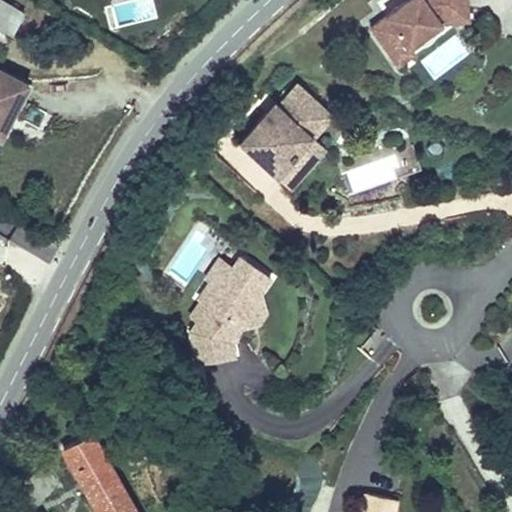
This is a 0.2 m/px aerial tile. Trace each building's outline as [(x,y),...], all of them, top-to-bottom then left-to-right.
[(23,13),(0,0),(0,26),(11,33),(23,13)] [(403,39),(409,47),(442,23),(441,21),(450,14),(469,12),(467,0),(407,0),(371,27),(387,50),(403,39)] [(470,20),(469,12),(450,14),(441,21),(442,23),(470,20)] [(414,53),(409,47),(403,39),(387,50),(398,65),(414,53)] [(21,89),(27,79),(0,65),(0,138),(3,140),(27,92),(21,89)] [(33,82),(27,79),(21,89),(27,92),(33,82)] [(329,116),(295,85),(276,106),(266,116),(262,113),(236,142),(286,187),(322,147),(310,136),(329,116)] [(272,102),(262,113),(266,116),(276,106),(272,102)] [(205,310),(198,321),(191,331),(197,362),(235,355),(231,338),(236,337),(232,319),(247,317),(255,304),(252,290),(263,288),(270,276),(240,256),(233,267),(228,274),(223,274),(217,283),(211,280),(199,298),(202,300),(205,302),(202,307),(205,310)] [(207,277),(211,280),(217,283),(223,274),(228,274),(233,267),(219,258),(207,277)] [(262,294),(263,288),(252,290),(255,304),(247,317),(232,319),(236,337),(242,325),(258,321),(266,310),(262,294)] [(191,316),(198,321),(205,310),(202,307),(205,302),(202,300),(191,316)] [(109,431),(105,423),(98,427),(101,435),(109,431)] [(28,430),(22,427),(19,432),(25,435),(28,430)] [(137,511),(110,464),(91,431),(63,446),(100,511),(137,511)] [(393,511),(396,497),(366,491),(361,511),(393,511)]
